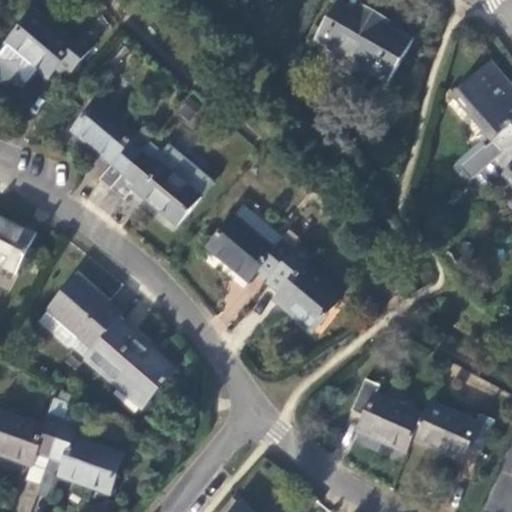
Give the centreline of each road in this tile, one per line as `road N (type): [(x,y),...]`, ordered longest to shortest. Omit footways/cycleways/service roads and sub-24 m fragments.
road 1 (residential): [(259,408),(196,322),(146,271),(0,161)]
road 2 (residential): [(259,408),(276,434),(410,511)]
road 3 (residential): [(169,511),(259,408)]
